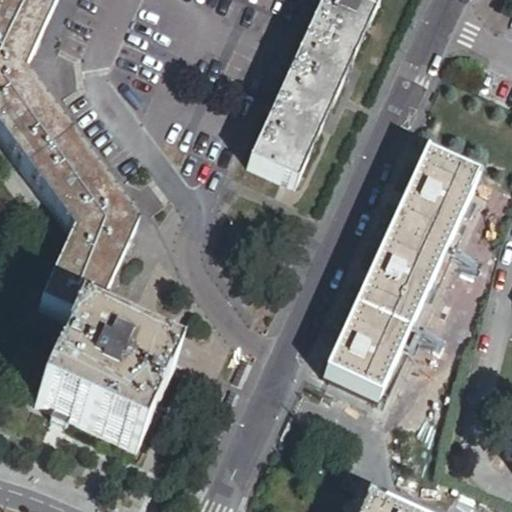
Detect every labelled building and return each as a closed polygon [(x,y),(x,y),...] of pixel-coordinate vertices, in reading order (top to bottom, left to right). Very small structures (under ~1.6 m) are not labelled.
[(37,314),(71,329),(88,337),(134,235),(20,83),(58,0),(0,0),(0,150),(70,243),(37,314)] [(323,0),(246,172),(293,194),(381,0),(323,0)] [(476,190),(422,165),(322,383),(376,408),(476,190)] [(88,337),(71,329),(57,359),(59,361),(50,381),(46,382),(34,410),(51,418),(68,426),(135,457),(150,427),(148,423),(156,406),(159,405),(172,376),(88,337)] [(68,426),(51,418),(48,425),(65,432),(68,426)]
